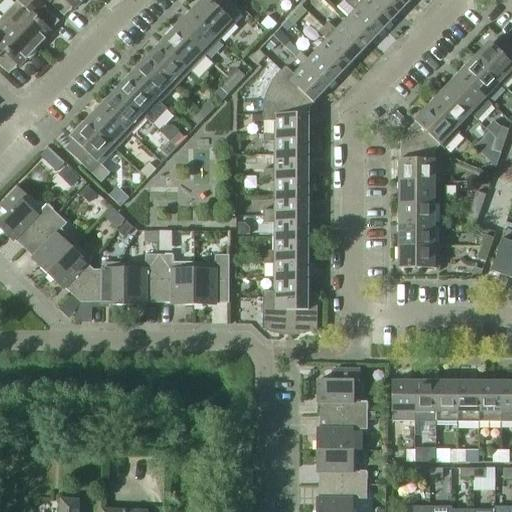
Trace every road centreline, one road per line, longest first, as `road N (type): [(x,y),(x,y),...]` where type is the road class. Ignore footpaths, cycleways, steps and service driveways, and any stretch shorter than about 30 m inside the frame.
road 1 (residential): [(511,316),(351,315),(347,121),(464,0)]
road 2 (residential): [(0,341),(237,342),(256,352),(261,511)]
road 3 (residential): [(137,0),(28,117)]
